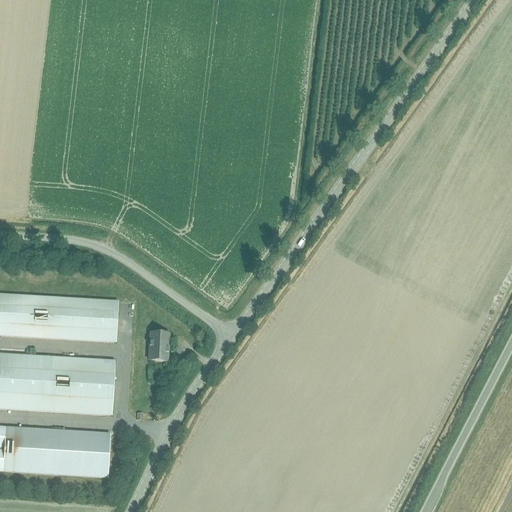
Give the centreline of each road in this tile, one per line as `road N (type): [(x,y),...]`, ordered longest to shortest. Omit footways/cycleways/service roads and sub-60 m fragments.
road 1 (tertiary): [(229,339),(472,0)]
road 2 (unclassified): [(229,339),(99,248),(0,236)]
road 3 (tertiary): [(129,511),(179,409),(229,339)]
road 4 (unclassified): [(427,511),(511,345)]
